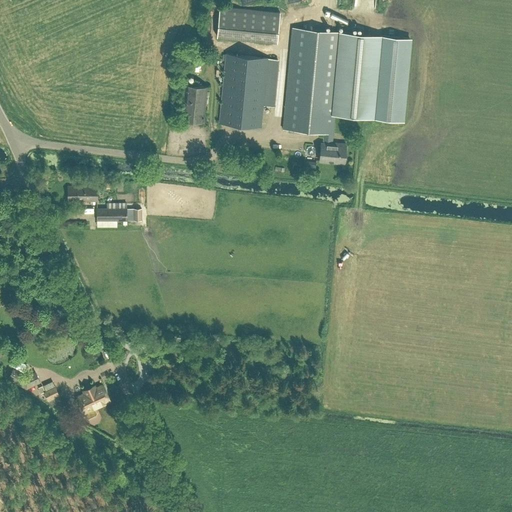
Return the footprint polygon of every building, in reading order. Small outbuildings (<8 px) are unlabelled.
[(216,36),(277,42),(280,12),(219,6),(216,36)] [(334,114),(401,120),(408,37),(291,27),(282,129),(321,132),(320,142),(318,142),(317,160),(343,162),(345,143),(331,142),(334,114)] [(261,128),(263,106),(273,107),(277,59),(267,58),(226,54),(219,124),(261,128)] [(181,119),(202,121),(206,87),(185,85),(181,119)] [(302,158),(313,157),(313,148),(302,149),(302,158)] [(97,200),(97,186),(68,186),(68,201),(97,200)] [(96,208),(97,220),(126,220),(126,208),(96,208)] [(133,220),(141,220),(141,208),(133,208),(133,220)] [(16,383),(26,388),(40,382),(36,373),(26,378),(13,371),(9,379),(16,383)] [(96,388),(94,385),(84,390),(85,393),(77,396),(78,398),(76,398),(79,404),(81,403),(87,416),(89,417),(96,414),(97,411),(95,407),(111,399),(104,384),(96,388)] [(54,386),(44,391),(48,399),(58,395),(54,386)]
